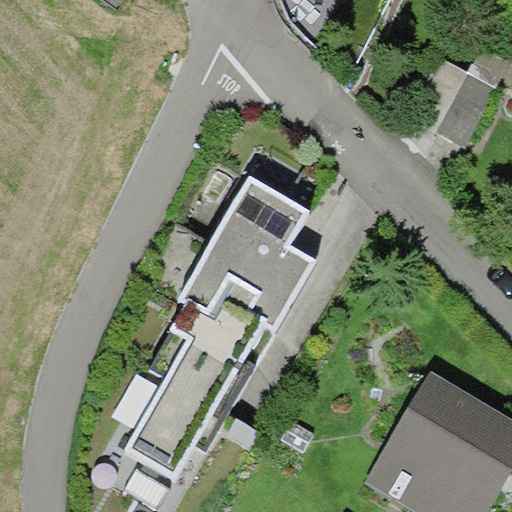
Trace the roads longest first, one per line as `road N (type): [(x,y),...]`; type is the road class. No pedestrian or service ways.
road 1 (residential): [(50,511),(84,345),(243,17)]
road 2 (unclassified): [(243,17),(511,293)]
